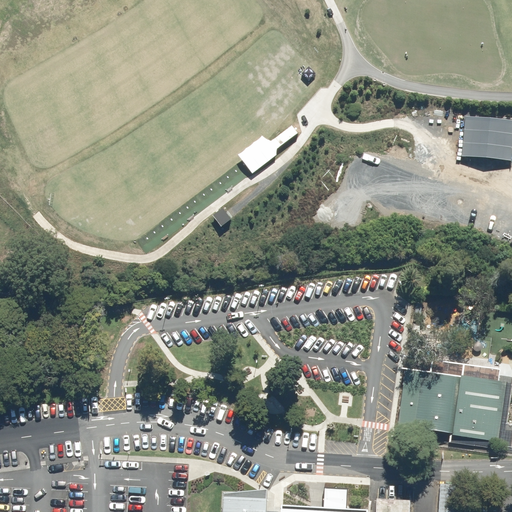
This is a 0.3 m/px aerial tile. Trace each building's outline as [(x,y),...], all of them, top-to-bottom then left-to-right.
[(461,114),(457,155),(506,160),(511,119),(461,114)] [(262,135),(238,153),(252,172),(276,155),(276,149),(298,134),(293,126),(273,140),(262,135)] [(225,210),(214,218),(221,227),(232,219),(225,210)] [(489,338),(472,337),(472,355),(488,356),(489,338)] [(508,382),(405,369),(402,395),(398,427),(501,440),(508,382)] [(458,511),(460,483),(442,482),(440,511),(458,511)] [(288,510),(287,511),(346,511),(348,488),(322,486),(321,511),(288,510)] [(248,493),(232,493),(230,511),(274,511),(276,495),(248,493)] [(417,511),(419,497),(377,495),(376,511),(417,511)]
